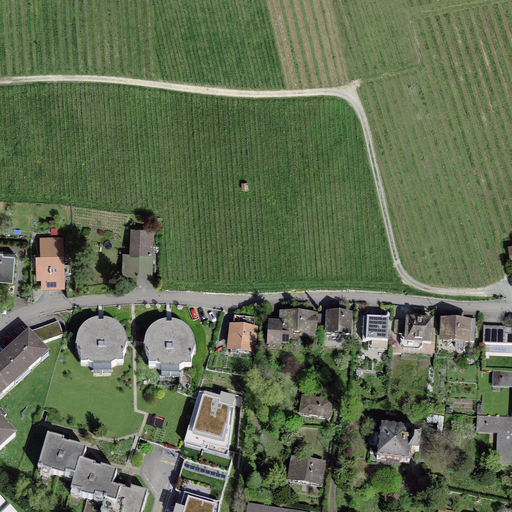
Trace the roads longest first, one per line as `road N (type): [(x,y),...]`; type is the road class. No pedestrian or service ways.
road 1 (track): [(511,296),(407,278),(364,123),(355,103),(338,93),(0,81)]
road 2 (residential): [(0,326),(35,309),(133,297),(511,307)]
